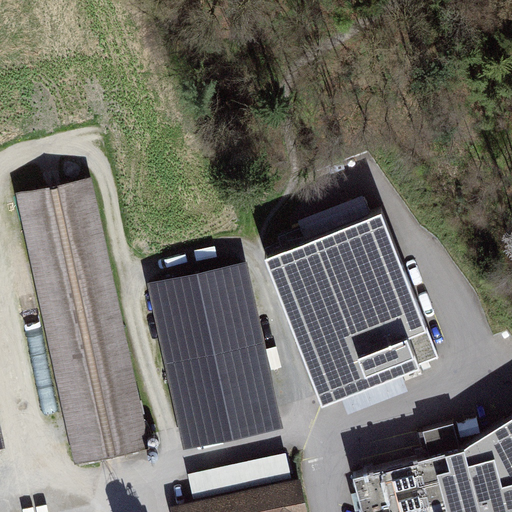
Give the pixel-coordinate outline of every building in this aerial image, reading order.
[(77,175),(10,192),(77,463),(144,446),(77,175)] [(435,357),(382,209),(281,245),(334,393),(435,357)] [(248,274),(154,290),(186,434),(277,415),(248,274)] [(343,391),(348,407),(408,390),(404,374),(343,391)] [(490,511),(474,443),(346,474),(355,511),(511,511),(508,511),(490,511)] [(299,511),(293,479),(167,504),(168,511),(299,511)]
